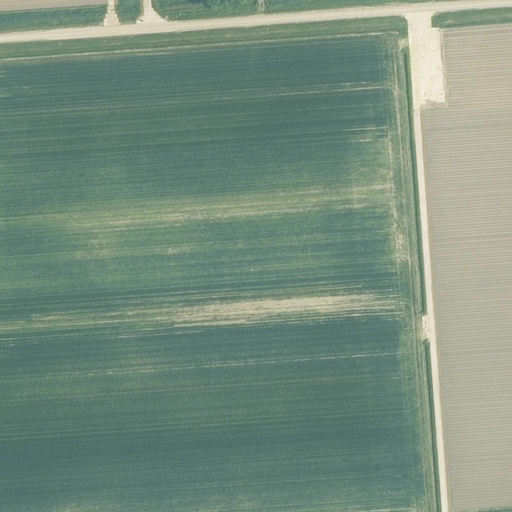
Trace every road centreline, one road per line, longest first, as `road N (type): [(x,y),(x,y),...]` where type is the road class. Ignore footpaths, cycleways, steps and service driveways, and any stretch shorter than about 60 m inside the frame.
road 1 (unclassified): [(0,39),(511,2)]
road 2 (track): [(443,511),(407,10)]
